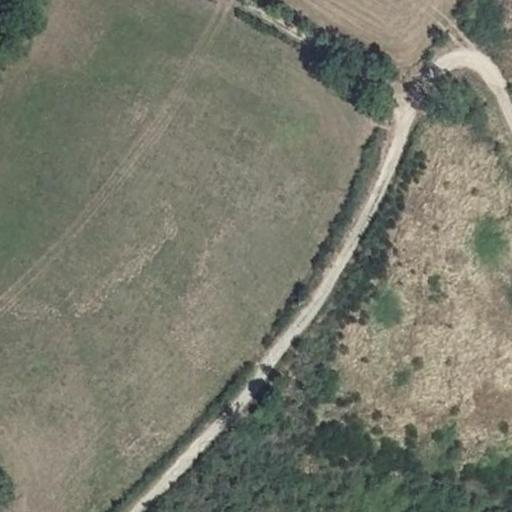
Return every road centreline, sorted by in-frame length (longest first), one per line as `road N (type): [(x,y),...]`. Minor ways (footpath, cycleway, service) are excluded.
road 1 (track): [(132,511),(294,344),(355,243),(430,77),(455,56),(478,59),(511,112)]
road 2 (track): [(412,109),(369,72),(242,0)]
